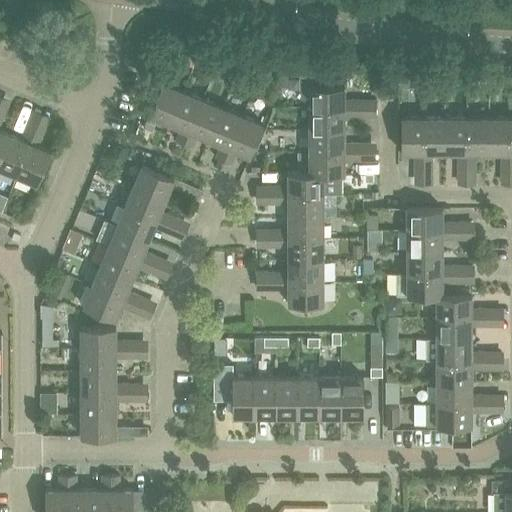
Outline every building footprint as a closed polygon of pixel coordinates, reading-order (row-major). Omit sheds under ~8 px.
[(408,83),(408,77),(408,72),(400,72),(400,83),(401,83),(408,83)] [(162,80),(148,113),(143,126),(152,129),(157,117),(168,121),(182,89),(162,80)] [(309,84),(309,107),(358,107),(358,98),(344,98),(344,84),(309,84)] [(182,89),(168,121),(180,126),(175,139),(183,143),(202,97),(182,89)] [(202,97),(183,143),(191,146),(197,133),(209,138),(222,106),(202,97)] [(222,106),(209,138),(220,143),(215,156),(224,159),(243,114),(222,106)] [(358,107),(309,107),(309,128),(344,128),(344,116),(358,116),(358,107)] [(0,113),(0,156),(10,133),(0,128),(0,122),(3,115),(0,113)] [(243,114),(224,159),(231,163),(237,150),(249,155),(263,123),(243,114)] [(401,116),(401,151),(414,151),(414,165),(423,165),(423,116),(401,116)] [(423,116),(423,165),(432,165),(432,151),(445,151),(445,116),(423,116)] [(445,116),(445,151),(457,151),(457,165),(466,165),(466,116),(445,116)] [(466,116),(466,165),(475,165),(475,151),(488,151),(488,116),(466,116)] [(488,116),(488,151),(500,151),(500,165),(509,165),(510,116),(488,116)] [(10,133),(0,156),(0,166),(16,174),(35,128),(27,125),(21,138),(10,133)] [(35,128),(16,174),(37,182),(50,150),(38,144),(43,132),(35,128)] [(309,128),(309,150),(358,150),(358,141),(344,141),(344,128),(309,128)] [(309,150),(309,171),(323,171),(323,172),(342,172),(344,172),(344,159),(358,159),(358,150),(309,150)] [(141,163),(133,183),(165,197),(170,185),(183,191),(186,182),(174,177),(141,163)] [(273,184),(273,193),(323,193),(323,192),(342,192),(342,172),(323,172),(323,171),(309,171),(287,171),(287,184),(273,184)] [(352,194),(371,193),(370,174),(351,175),(352,194)] [(133,183),(124,204),(170,222),(173,215),(160,209),(165,197),(133,183)] [(323,193),(273,193),(273,202),(287,202),(287,215),(329,215),(329,210),(323,210),(323,193)] [(83,199),(79,208),(86,211),(90,202),(83,199)] [(124,204),(116,224),(148,237),(153,226),(166,231),(170,222),(124,204)] [(407,206),(406,229),(456,229),(456,220),(442,220),(442,207),(407,206)] [(367,227),(378,227),(378,213),(367,213),(367,227)] [(274,228),(273,237),(323,237),(323,218),(329,218),(329,215),(287,215),(287,228),(274,228)] [(116,224),(108,244),(153,263),(156,254),(144,249),(148,237),(116,224)] [(77,246),(83,233),(82,233),(71,228),(69,233),(66,240),(66,241),(77,246)] [(456,229),(406,229),(407,250),(442,251),(442,238),(456,238),(456,229)] [(257,243),(256,232),(236,234),(237,245),(257,243)] [(323,237),(273,237),(273,246),(287,246),(287,258),(323,258),(323,237)] [(108,244),(99,264),(132,277),(137,265),(150,271),(153,263),(108,244)] [(352,244),(352,258),(362,258),(362,244),(352,244)] [(407,250),(407,272),(456,272),(456,264),(442,263),(442,251),(407,250)] [(274,271),(273,280),(323,280),(323,258),(287,258),(287,271),(274,271)] [(99,264),(91,284),(136,303),(140,294),(127,289),(132,277),(99,264)] [(71,274),(55,268),(50,279),(52,280),(61,284),(66,286),(71,274)] [(397,294),(407,294),(436,294),(442,294),(442,293),(442,281),(456,281),(456,272),(407,272),(397,272),(397,294)] [(323,280),(273,280),(273,289),(287,289),(287,302),(323,302),(323,280)] [(136,303),(91,284),(83,304),(115,318),(120,305),(133,311),(136,303)] [(436,294),(436,315),(485,315),(485,306),(471,307),(471,293),(442,293),(442,294),(436,294)] [(436,315),(436,337),(471,337),(471,324),(485,324),(485,315),(436,315)] [(80,325),(80,347),(129,347),(129,338),(115,339),(115,325),(80,325)] [(332,330),(332,342),(341,342),(341,330),(332,330)] [(41,345),(51,345),(51,338),(51,334),(41,334),(41,345)] [(264,335),(264,345),(276,345),(276,335),(264,335)] [(276,335),(276,345),(289,345),(289,335),(276,335)] [(319,335),(307,335),(307,345),(319,345),(319,335)] [(436,358),(436,359),(485,359),(485,350),(471,350),(471,337),(436,337),(426,337),(426,358),(436,358)] [(129,347),(80,347),(80,369),(115,369),(115,356),(129,356),(129,347)] [(436,359),(436,380),(471,380),(471,367),(485,367),(485,359),(436,359)] [(213,399),(232,399),(232,375),(233,375),(233,362),(226,362),(214,362),(213,362),(213,399)] [(371,374),(383,374),(383,365),(371,365),(371,374)] [(115,369),(80,369),(80,391),(129,391),(129,382),(115,382),(115,369)] [(232,414),(254,414),(254,375),(233,375),(232,375),(232,414)] [(254,375),(254,414),(276,414),(276,375),(254,375)] [(276,375),(276,414),(297,415),(297,375),(276,375)] [(297,375),(297,415),(319,415),(319,375),(297,375)] [(319,375),(319,415),(341,415),(341,375),(319,375)] [(341,375),(341,415),(363,415),(363,375),(341,375)] [(436,380),(436,402),(485,402),(485,393),(471,393),(471,380),(436,380)] [(399,386),(386,386),(386,402),(399,402),(399,386)] [(129,391),(80,391),(80,413),(115,413),(115,399),(129,399),(129,391)] [(436,402),(426,402),(426,424),(471,424),(471,411),(485,411),(485,402),(436,402)] [(386,404),(386,423),(399,423),(399,404),(386,404)] [(53,422),(53,413),(40,413),(40,422),(53,422)] [(115,413),(80,413),(80,435),(115,435),(115,434),(129,434),(129,425),(115,425),(115,413)] [(455,438),(429,437),(428,449),(454,450),(455,438)] [(58,487),(45,487),(44,511),(67,511),(67,473),(58,473),(58,487)] [(76,473),(67,473),(67,511),(88,511),(89,487),(76,487),(76,473)] [(101,487),(89,487),(88,511),(110,511),(110,473),(101,473),(101,487)] [(119,473),(110,473),(110,511),(132,511),(133,487),(119,487),(119,473)] [(493,492),(492,511),(511,511),(511,478),(491,479),(491,492),(493,492)]
